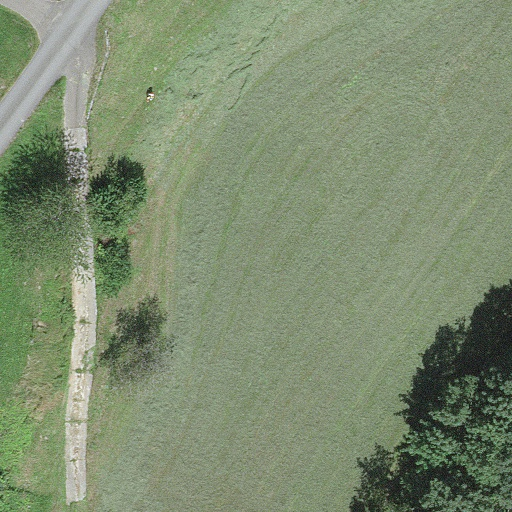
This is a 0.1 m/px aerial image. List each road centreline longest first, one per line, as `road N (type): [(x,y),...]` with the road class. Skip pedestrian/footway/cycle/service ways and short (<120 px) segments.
road 1 (track): [(79,507),(78,35)]
road 2 (unclassified): [(105,0),(0,138)]
